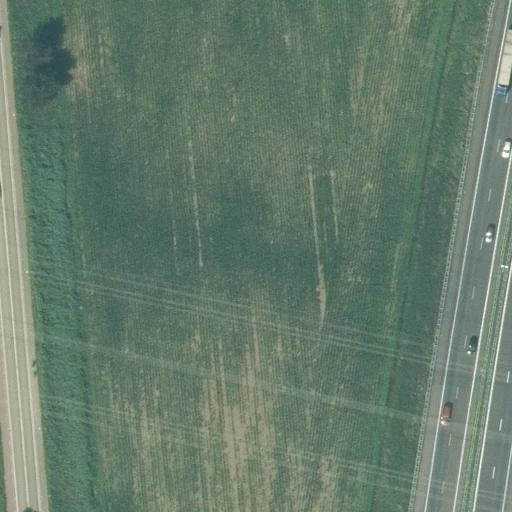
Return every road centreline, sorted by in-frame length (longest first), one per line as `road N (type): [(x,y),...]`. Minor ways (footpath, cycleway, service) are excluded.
road 1 (motorway): [(511,72),(439,511)]
road 2 (tertiary): [(28,511),(0,174)]
